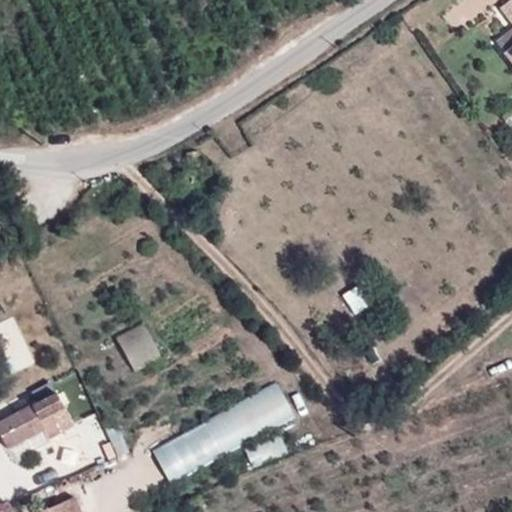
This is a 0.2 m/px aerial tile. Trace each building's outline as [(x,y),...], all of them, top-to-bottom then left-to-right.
[(511,30),(496,43),(511,62),(511,30)] [(145,322),(118,338),(138,370),(165,354),(145,322)] [(281,383),(153,447),(170,481),(298,417),(281,383)] [(0,421),(0,435),(6,448),(42,428),(30,407),(0,421)] [(285,438),(253,447),(257,462),(289,453),(285,438)] [(85,511),(78,496),(42,511),(85,511)]
